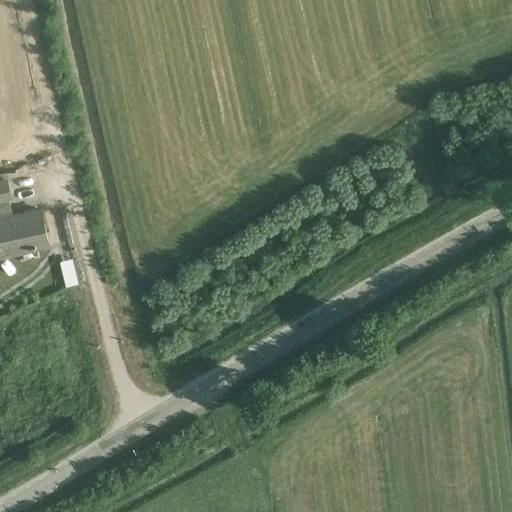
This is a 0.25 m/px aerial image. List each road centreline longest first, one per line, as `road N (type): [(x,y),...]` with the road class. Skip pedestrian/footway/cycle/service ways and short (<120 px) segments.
road 1 (tertiary): [(511,212),(5,511)]
road 2 (unknown): [(156,420),(119,345),(59,145),(0,146)]
